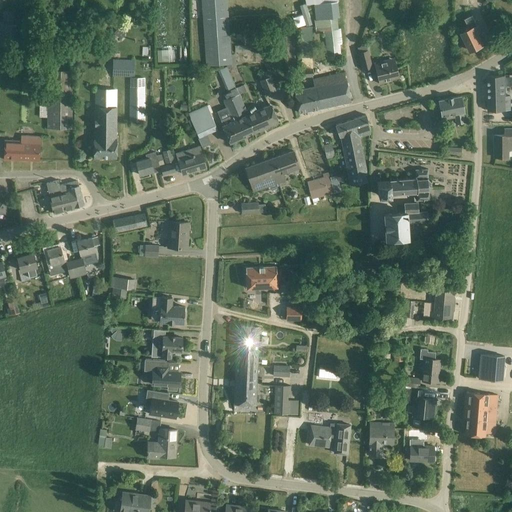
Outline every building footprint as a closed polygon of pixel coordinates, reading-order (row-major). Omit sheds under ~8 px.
[(201,0),(207,66),(231,65),(226,0),(201,0)] [(480,32),(476,23),(473,16),(465,19),(470,29),(462,33),(471,51),(484,45),(478,33),(480,32)] [(91,18),(83,19),(83,30),(91,30),(91,18)] [(0,24),(0,27),(0,48),(15,49),(17,20),(5,19),(5,24),(0,24)] [(312,27),(301,28),(302,57),(313,57),(312,27)] [(367,46),(358,48),(363,70),(372,68),(367,46)] [(158,58),(172,57),(171,48),(157,50),(158,58)] [(391,80),(399,77),(394,58),(374,63),(379,84),(391,81),(391,80)] [(134,60),(115,59),(114,77),(130,77),(131,122),(145,122),(146,77),(134,77),(134,60)] [(313,67),(303,68),(303,77),(313,77),(313,67)] [(73,70),(49,70),(49,129),(72,129),(73,70)] [(267,71),(259,75),(266,95),(276,92),(270,76),(269,76),(267,71)] [(299,113),(351,101),(346,80),(344,72),(312,79),(314,87),(294,91),(299,113)] [(488,111),(490,111),(510,110),(510,96),(506,96),(505,75),(488,76),(488,111)] [(236,87),(220,94),(226,107),(217,111),(223,126),(230,143),(254,133),(249,123),(245,125),(242,118),(243,117),(240,109),(244,107),(236,87)] [(117,158),(117,139),(116,139),(117,107),(117,91),(95,90),(95,107),(94,138),(94,158),(117,158)] [(461,96),(439,100),(442,120),(443,119),(443,116),(454,114),(456,124),(457,123),(457,125),(458,124),(458,123),(465,122),(463,113),(464,113),(461,96)] [(207,105),(189,113),(199,138),(217,130),(207,105)] [(278,122),(274,113),(271,105),(248,115),(244,107),(240,109),(243,117),(242,118),(245,125),(249,123),(254,133),(278,122)] [(342,142),(359,137),(369,133),(369,127),(366,115),(336,125),(340,137),(341,136),(342,142)] [(494,157),(504,157),(509,157),(509,150),(511,150),(511,128),(505,129),(505,135),(494,135),(494,157)] [(39,161),(40,136),(22,135),(21,141),(4,140),(4,160),(39,161)] [(350,185),(368,182),(359,137),(342,142),(350,185)] [(325,145),(327,157),(333,156),(331,144),(325,145)] [(206,167),(203,157),(200,147),(177,154),(183,174),(206,167)] [(171,149),(163,151),(167,163),(174,161),(171,149)] [(299,168),(297,160),(293,151),(270,159),(276,176),(275,176),(277,183),(286,180),(283,173),(299,168)] [(151,163),(163,160),(162,154),(156,156),(155,152),(145,155),(146,159),(136,161),(140,175),(153,171),(151,163)] [(254,192),(277,183),(275,176),(276,176),(270,159),(245,168),(254,192)] [(173,164),(161,167),(163,174),(175,171),(173,164)] [(418,202),(418,201),(429,200),(428,190),(431,187),(432,188),(432,186),(431,186),(431,182),(432,182),(432,181),(430,181),(428,179),(428,178),(428,177),(428,169),(415,170),(416,176),(390,178),(390,181),(377,182),(378,195),(386,194),(386,196),(387,197),(390,197),(391,196),(394,195),(394,193),(416,192),(416,194),(414,194),(414,202),(418,202)] [(324,177),(308,181),(312,199),(329,195),(334,193),(334,191),(339,190),(335,176),(330,177),(329,173),(323,174),(324,177)] [(46,183),(53,211),(54,213),(84,205),(79,185),(78,181),(60,185),(59,180),(46,183)] [(386,240),(409,239),(408,228),(413,228),(413,222),(430,221),(430,211),(418,212),(418,202),(414,202),(404,203),(404,213),(384,214),(386,240)] [(242,213),(259,212),(259,203),(241,204),(242,213)] [(147,225),(147,223),(144,213),(113,220),(115,232),(147,225)] [(169,222),(168,247),(185,248),(186,233),(188,233),(189,223),(169,222)] [(91,238),(77,242),(81,254),(82,259),(83,258),(84,264),(97,261),(94,251),(95,251),(91,238)] [(144,245),(143,255),(158,256),(158,246),(144,245)] [(64,260),(63,256),(60,246),(47,250),(54,275),(61,273),(58,262),(64,260)] [(37,267),(36,263),(33,253),(18,257),(21,271),(27,269),(29,277),(37,275),(35,267),(37,267)] [(82,259),(74,261),(78,276),(87,274),(84,264),(83,258),(82,259)] [(71,278),(78,276),(74,261),(67,262),(71,278)] [(247,288),(257,288),(277,287),(276,266),(246,268),(247,288)] [(136,280),(112,277),(111,287),(135,290),(136,280)] [(409,297),(410,282),(402,281),(401,296),(409,297)] [(430,293),(430,302),(435,303),(454,304),(455,297),(454,297),(454,290),(437,288),(437,287),(432,287),(431,293),(430,293)] [(127,289),(112,288),(111,297),(126,298),(127,289)] [(152,307),(151,319),(160,319),(159,322),(169,323),(169,324),(174,324),(174,323),(183,324),(185,307),(171,306),(172,297),(162,297),(158,297),(158,305),(160,306),(160,308),(152,307)] [(7,302),(9,315),(21,313),(18,299),(7,302)] [(430,302),(429,311),(430,311),(429,318),(434,319),(434,318),(452,319),(453,311),(454,311),(454,304),(435,303),(430,302)] [(407,304),(406,317),(413,318),(414,305),(407,304)] [(301,307),(286,307),(286,321),(301,321),(301,307)] [(236,365),(257,366),(258,327),(237,326),(236,365)] [(126,329),(111,328),(111,332),(113,334),(121,334),(121,338),(125,337),(126,329)] [(162,338),(153,337),(152,347),(158,347),(157,356),(162,357),(171,358),(171,351),(182,352),(182,351),(183,350),(183,347),(182,346),(183,338),(163,336),(162,338)] [(428,349),(420,349),(420,359),(425,359),(423,381),(437,382),(437,381),(436,381),(437,369),(438,370),(439,360),(435,359),(435,352),(428,351),(428,349)] [(404,354),(394,353),(394,361),(403,361),(404,354)] [(168,361),(145,360),(144,371),(153,371),(152,385),(168,386),(168,390),(177,391),(177,386),(179,386),(180,373),(167,372),(168,361)] [(255,404),(257,366),(236,365),(234,403),(255,404)] [(289,366),(274,365),(268,365),(268,367),(274,367),(273,376),(289,377),(289,366)] [(406,378),(406,385),(419,387),(419,379),(406,378)] [(290,386),(275,386),(274,413),(298,415),(299,400),(288,400),(288,393),(290,393),(290,386)] [(423,390),(413,389),(412,389),(412,395),(411,401),(411,402),(418,403),(417,416),(423,416),(433,417),(434,409),(432,408),(433,399),(435,400),(435,399),(422,398),(423,390)] [(148,390),(145,403),(151,404),(149,414),(176,418),(178,402),(168,400),(167,400),(168,399),(165,398),(166,393),(148,390)] [(466,392),(464,418),(467,419),(465,434),(475,435),(484,436),(485,433),(494,434),(496,416),(497,395),(476,393),(466,392)] [(137,418),(135,428),(149,430),(151,420),(137,418)] [(369,455),(369,459),(376,459),(382,459),(382,455),(382,442),(393,443),(393,433),(394,429),(394,423),(389,423),(389,426),(381,425),(382,422),(370,422),(369,428),(369,442),(369,445),(369,455)] [(347,454),(348,444),(350,425),(337,424),(337,428),(311,426),(309,444),(329,446),(329,444),(335,445),(334,453),(347,454)] [(423,432),(411,432),(412,429),(404,428),(404,443),(411,443),(411,446),(410,446),(410,460),(434,461),(434,446),(423,446),(423,432)] [(177,430),(160,429),(159,441),(147,441),(147,453),(147,457),(158,458),(158,456),(174,457),(175,448),(174,448),(174,444),(176,444),(177,430)] [(112,439),(99,437),(98,444),(104,445),(104,447),(110,448),(112,439)] [(147,511),(149,506),(150,496),(149,496),(149,497),(133,495),(133,493),(123,492),(119,511),(147,511)] [(209,511),(210,510),(210,508),(209,508),(209,503),(186,500),(184,511),(209,511)]
